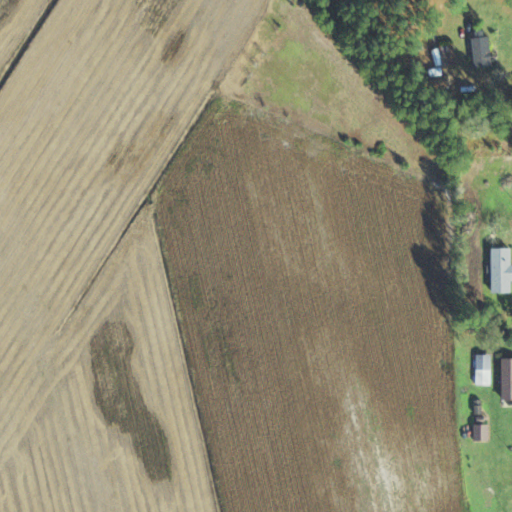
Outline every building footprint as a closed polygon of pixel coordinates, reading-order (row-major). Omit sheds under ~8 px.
[(492,67),(489,31),(472,32),(476,69),(492,67)] [(454,44),(441,46),(444,69),(457,67),(454,44)] [(451,88),(451,78),(435,78),(435,88),(451,88)] [(493,293),(511,292),(511,248),(493,248),(493,293)] [(511,356),(503,357),(503,399),(511,398),(511,356)] [(489,439),(489,426),(475,426),(475,439),(489,439)]
